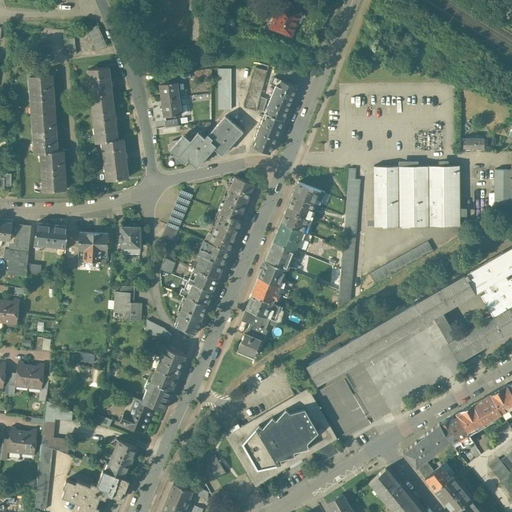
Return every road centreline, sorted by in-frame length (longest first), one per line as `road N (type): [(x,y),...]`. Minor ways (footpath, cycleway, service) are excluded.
road 1 (tertiary): [(139,511),(282,162)]
road 2 (residential): [(153,186),(137,77),(98,0)]
road 3 (tertiary): [(282,162),(352,0)]
road 4 (residential): [(153,186),(84,206),(0,208)]
road 5 (residential): [(511,365),(382,443)]
road 6 (residential): [(176,329),(156,288),(153,186)]
road 7 (residential): [(282,162),(153,186)]
road 8 (residential): [(382,443),(272,511)]
